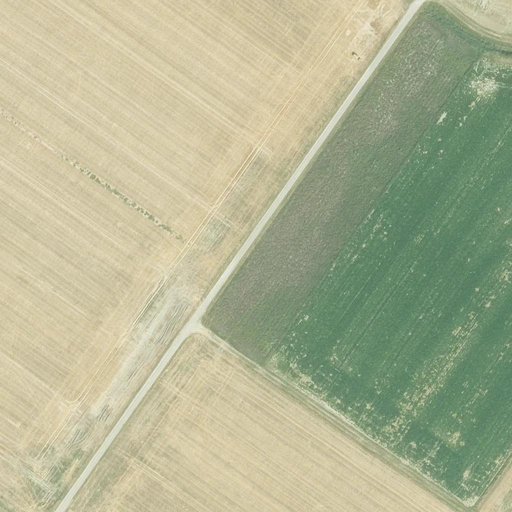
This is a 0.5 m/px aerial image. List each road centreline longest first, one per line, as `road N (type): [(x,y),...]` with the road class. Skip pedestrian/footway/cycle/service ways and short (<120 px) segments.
road 1 (unclassified): [(419,0),(58,511)]
road 2 (track): [(191,323),(454,508)]
